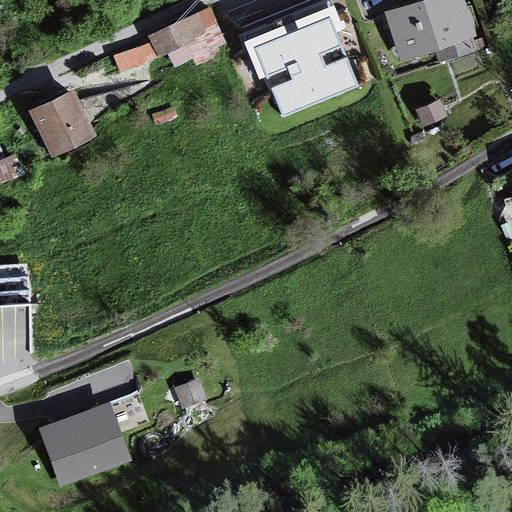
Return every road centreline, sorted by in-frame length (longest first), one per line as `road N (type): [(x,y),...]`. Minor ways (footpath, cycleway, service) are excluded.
road 1 (residential): [(0,385),(271,267),(511,137)]
road 2 (residential): [(0,95),(208,0)]
